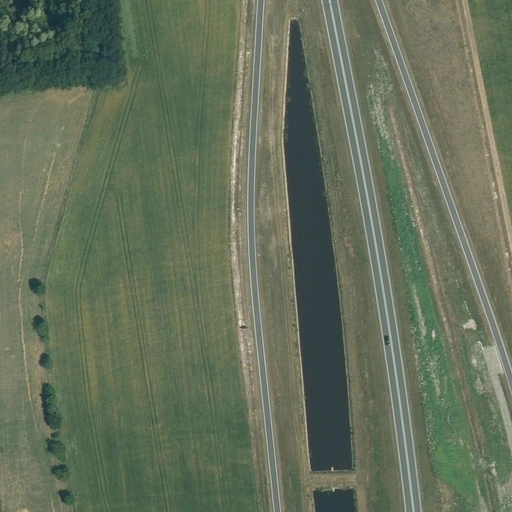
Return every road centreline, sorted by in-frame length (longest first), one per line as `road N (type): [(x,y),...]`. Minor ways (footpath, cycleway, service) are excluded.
road 1 (trunk): [(412,511),(365,178),(330,0)]
road 2 (trunk): [(261,0),(251,220),(277,511)]
road 3 (trunk): [(511,382),(378,0)]
